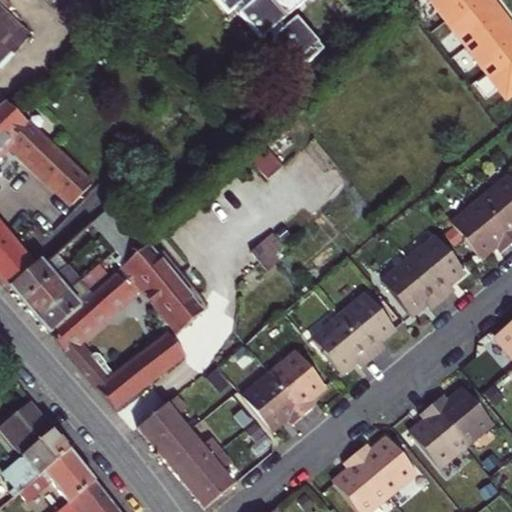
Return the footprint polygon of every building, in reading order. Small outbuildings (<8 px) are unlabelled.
[(295,64),(301,70),(323,50),(319,44),(297,18),(286,28),(281,23),(287,18),(278,8),(286,0),(287,0),(296,10),(307,0),(276,0),(273,3),(270,0),(255,0),(253,2),(251,0),(218,0),(229,13),(236,8),(262,39),(268,34),(295,64)] [(511,98),(511,24),(493,0),(426,0),(506,103),(511,98)] [(0,68),(28,40),(0,11),(0,68)] [(72,205),(91,184),(14,109),(6,103),(0,107),(0,148),(7,142),(72,205)] [(263,146),(248,159),(263,176),(278,163),(263,146)] [(511,180),(510,177),(478,203),(511,244),(511,243),(511,180)] [(286,195),(260,218),(272,233),(299,210),(286,195)] [(500,253),(511,244),(478,203),(451,226),(479,260),(494,247),(500,253)] [(148,246),(147,244),(113,206),(92,225),(128,264),(148,246)] [(0,257),(14,245),(1,229),(0,229),(0,257)] [(252,250),(261,262),(281,247),(271,235),(252,250)] [(448,285),(463,272),(435,239),(409,261),(442,302),(454,292),(448,285)] [(0,277),(10,289),(34,267),(14,245),(0,257),(0,277)] [(178,335),(204,313),(148,246),(128,264),(123,267),(124,268),(92,296),(49,334),(69,357),(80,348),(76,344),(139,288),(178,335)] [(23,304),(66,267),(56,256),(44,266),(41,262),(34,267),(10,289),(23,304)] [(430,312),(442,302),(409,261),(382,284),(409,318),(425,305),(430,312)] [(87,290),(106,273),(99,265),(79,281),(36,319),(49,334),(92,296),(87,290)] [(36,319),(79,281),(66,267),(23,304),(36,319)] [(378,343),(394,330),(366,297),(339,319),(372,360),(384,349),(378,343)] [(360,369),(372,360),(339,319),(312,341),(340,375),(355,362),(360,369)] [(511,322),(495,337),(511,357),(511,322)] [(115,411),(185,356),(169,335),(114,377),(103,365),(105,364),(98,357),(93,356),(89,359),(79,368),(115,411)] [(253,360),(243,347),(231,357),(242,370),(253,360)] [(79,368),(89,359),(80,348),(69,357),(79,368)] [(309,400),(324,387),(296,354),(269,376),(303,416),(314,407),(309,400)] [(217,392),(226,384),(216,371),(206,379),(217,392)] [(291,426),(303,416),(269,376),(242,399),(270,433),(285,420),(291,426)] [(494,409),(504,400),(491,385),(481,393),(494,409)] [(464,447),(492,425),(464,391),(448,403),(442,397),(431,406),(464,447)] [(159,457),(189,432),(176,417),(186,409),(176,398),(137,430),(159,457)] [(70,452),(53,432),(30,403),(0,427),(0,432),(21,458),(2,474),(14,488),(9,493),(13,498),(19,493),(70,452)] [(438,469),(464,447),(431,406),(419,416),(425,423),(409,436),(438,469)] [(211,439),(202,447),(189,432),(159,457),(181,483),(220,451),(211,439)] [(388,496),(415,474),(387,440),(372,453),(366,446),(354,455),(388,496)] [(204,510),(234,485),(221,470),(230,463),(220,451),(181,483),(204,510)] [(69,504),(95,483),(70,452),(19,493),(28,503),(52,483),(69,504)] [(355,511),(368,511),(388,496),(354,455),(342,465),(348,472),(333,485),(355,511)] [(490,477),(502,467),(491,455),(479,465),(490,477)] [(117,511),(95,483),(69,504),(59,511),(117,511)] [(479,492),(485,502),(497,494),(490,484),(479,492)]
